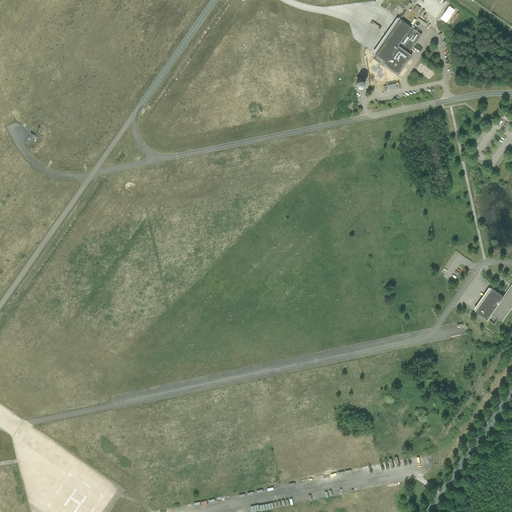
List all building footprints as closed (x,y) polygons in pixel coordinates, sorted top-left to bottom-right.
[(459,10),(453,7),(448,15),(453,18),(451,22),(452,23),(459,13),(457,12),(459,10)] [(411,54),(409,53),(413,47),(416,43),(421,34),(419,33),(415,30),(412,27),(401,20),(399,19),(400,17),(399,17),(399,18),(398,18),(374,54),(373,55),(374,54),(376,55),(380,58),(384,61),(386,62),(385,64),(385,66),(388,68),(397,74),(399,74),(403,68),(403,66),(402,66),(404,63),(405,63),(407,63),(409,59),(410,58),(411,54)] [(511,122),(511,121),(504,115),(502,118),(511,124),(511,122)] [(31,133),(24,142),(28,145),(34,136),(31,133)] [(491,288),(474,311),(487,320),(491,314),(501,322),(511,306),(511,283),(503,296),(491,288)]
